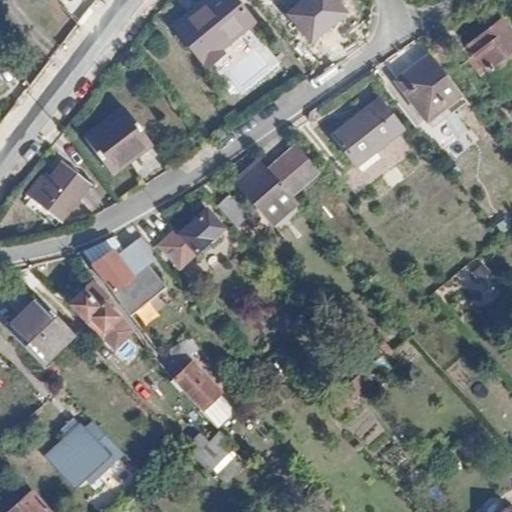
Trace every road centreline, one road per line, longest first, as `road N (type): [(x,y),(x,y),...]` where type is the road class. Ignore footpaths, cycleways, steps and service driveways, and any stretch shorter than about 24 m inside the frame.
road 1 (residential): [(0,253),(114,221),(368,56),(393,24)]
road 2 (residential): [(0,163),(130,0)]
